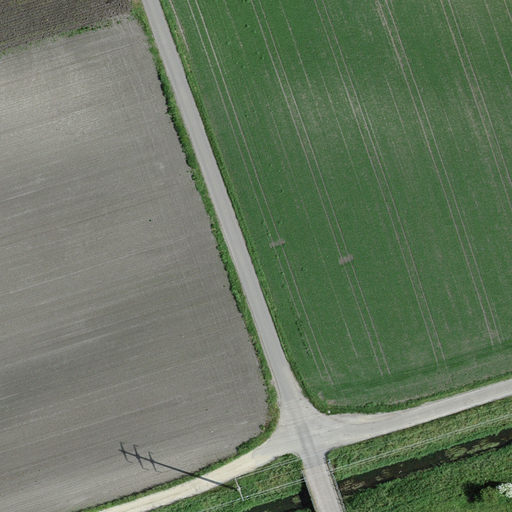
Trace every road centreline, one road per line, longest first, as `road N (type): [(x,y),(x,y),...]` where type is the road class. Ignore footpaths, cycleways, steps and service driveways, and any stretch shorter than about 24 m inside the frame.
road 1 (track): [(156,0),(330,511)]
road 2 (unclassified): [(511,385),(397,421),(305,435)]
road 3 (track): [(305,435),(122,511)]
